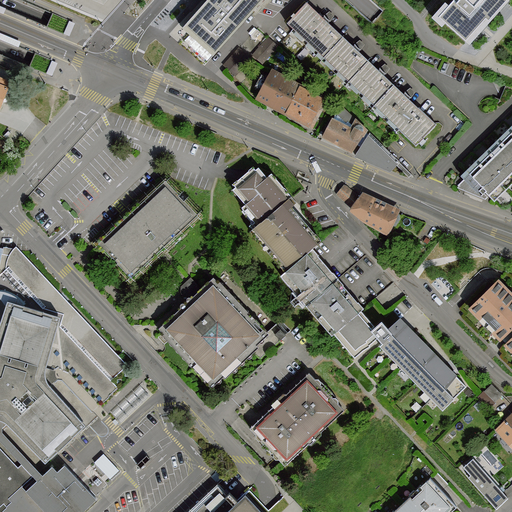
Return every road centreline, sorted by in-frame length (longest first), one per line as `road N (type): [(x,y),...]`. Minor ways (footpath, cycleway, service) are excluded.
road 1 (unclassified): [(0,205),(264,484)]
road 2 (primary): [(228,117),(511,237)]
road 3 (residential): [(511,382),(491,371),(338,211),(326,189),(327,162)]
road 4 (primary): [(228,117),(1,0)]
road 5 (primary): [(0,46),(228,117)]
road 6 (tertiary): [(327,162),(112,70)]
road 7 (unclassified): [(112,70),(0,203)]
road 8 (tertiary): [(400,192),(511,247)]
road 9 (tertiary): [(112,70),(0,22)]
